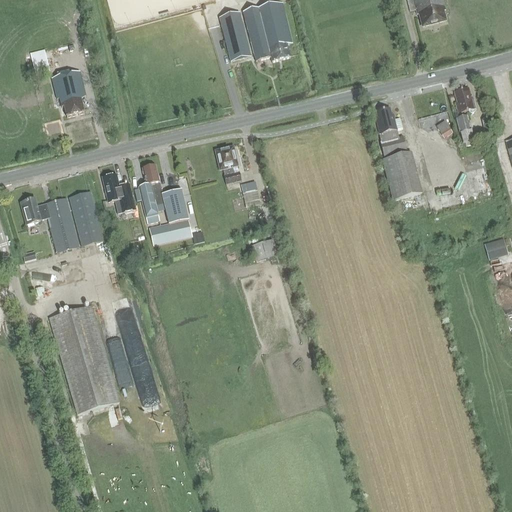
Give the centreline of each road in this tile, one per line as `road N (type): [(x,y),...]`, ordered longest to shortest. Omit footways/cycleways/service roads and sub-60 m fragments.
road 1 (secondary): [(0,179),(511,56)]
road 2 (unclassified): [(79,511),(0,241)]
